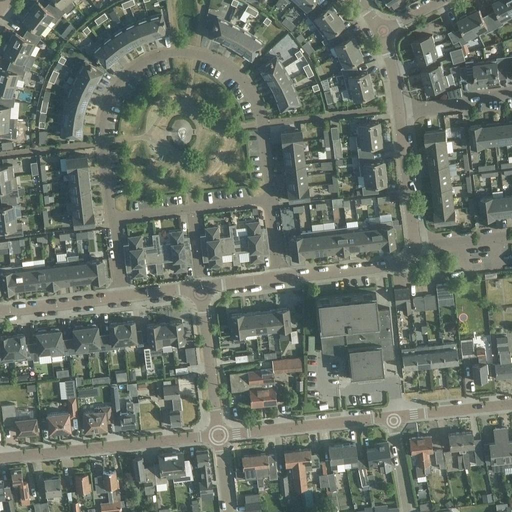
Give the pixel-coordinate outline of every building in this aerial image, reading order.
[(55,0),(51,4),(62,15),(65,12),(67,14),(76,6),(71,0),(70,0),(55,0)] [(298,0),(296,3),(305,11),(304,12),(307,16),(316,7),(312,3),(314,0),(298,0)] [(394,0),(390,3),(394,9),(399,5),(395,0),(394,0)] [(502,20),(511,14),(511,13),(505,0),(495,0),(496,1),(493,3),(498,12),(491,16),(497,27),(504,23),(502,20)] [(58,18),(62,15),(51,4),(46,9),(38,2),(36,4),(35,3),(31,8),(32,10),(31,11),(47,25),(51,20),(55,23),(58,18)] [(245,11),(250,13),(253,8),(248,5),(245,11)] [(311,20),(318,29),(336,15),(335,13),(336,12),(332,6),(331,7),(329,5),(321,12),(316,7),(307,16),(311,20)] [(258,11),(253,8),(250,13),(255,16),(258,11)] [(469,15),(478,32),(483,30),(485,33),(497,27),(491,16),(484,19),(479,10),(477,11),(476,9),(470,13),(471,14),(469,15)] [(40,34),(47,25),(31,11),(29,13),(28,12),(24,17),(25,18),(23,20),(32,27),(28,32),(39,39),(42,35),(40,34)] [(104,13),(99,16),(103,21),(108,18),(104,13)] [(154,38),(162,35),(161,33),(167,32),(164,21),(163,19),(163,20),(161,14),(148,17),(153,36),(154,38)] [(325,38),(327,43),(338,36),(335,30),(344,24),(342,22),(343,21),(339,15),(338,16),(336,15),(318,29),(325,38)] [(467,38),(478,32),(469,15),(467,16),(466,15),(460,18),(461,19),(458,20),(463,30),(456,34),(459,40),(462,45),(469,41),(467,38)] [(98,25),(103,21),(99,16),(94,20),(98,25)] [(136,22),(143,39),(153,36),(148,17),(136,22)] [(222,42),(222,40),(230,22),(217,17),(215,23),(214,23),(214,24),(210,34),(215,36),(214,39),(222,42)] [(266,17),(263,22),(268,25),(271,20),(266,17)] [(123,27),(133,44),(143,39),(136,22),(123,27)] [(222,40),(232,45),(242,28),(230,22),(222,40)] [(70,24),(61,35),(66,39),(75,28),(70,24)] [(82,30),(86,34),(91,30),(87,26),(82,30)] [(112,35),(123,50),(133,44),(123,27),(112,35)] [(232,45),(241,51),(253,35),(242,28),(232,45)] [(459,40),(456,34),(454,29),(448,32),(454,43),(459,40)] [(39,39),(28,32),(25,38),(15,33),(14,35),(13,34),(9,40),(11,41),(10,43),(27,51),(29,52),(28,53),(31,54),(36,44),(39,39)] [(123,50),(112,35),(102,43),(115,57),(123,50)] [(264,43),(253,35),(241,51),(240,52),(247,57),(248,55),(253,59),(259,50),(261,48),(260,48),(264,43)] [(413,46),(415,52),(435,46),(432,35),(413,40),(415,46),(413,46)] [(342,41),(338,36),(327,43),(330,47),(334,45),(339,55),(357,47),(356,45),(357,44),(354,38),(353,39),(351,36),(342,41)] [(312,39),(307,43),(314,50),(318,47),(312,39)] [(14,58),(11,64),(23,69),(25,64),(23,63),(28,53),(29,52),(27,51),(10,43),(9,45),(7,44),(4,50),(6,51),(4,53),(14,58)] [(116,59),(115,57),(102,43),(92,52),(96,57),(97,58),(104,66),(108,63),(110,64),(116,59)] [(419,62),(429,59),(439,56),(435,46),(415,52),(416,57),(418,57),(419,62)] [(341,68),(342,73),(354,68),(352,62),(362,58),(360,55),(362,54),(359,48),(357,49),(357,47),(339,55),(337,56),(342,67),(341,68)] [(450,51),(452,57),(463,54),(462,49),(462,48),(450,51)] [(294,53),(298,58),(303,55),(300,50),(294,53)] [(465,60),(463,54),(452,57),(454,63),(465,60)] [(63,64),(66,59),(61,56),(58,61),(63,64)] [(266,79),(268,78),(284,67),(276,56),(271,60),(271,59),(269,60),(270,61),(260,67),(263,71),(261,72),(266,79)] [(506,67),(505,56),(497,57),(497,60),(485,61),(488,82),(490,82),(490,83),(497,83),(497,81),(500,81),(498,68),(506,67)] [(488,82),(485,61),(474,62),(474,60),(466,61),(466,66),(467,74),(475,73),(476,83),(479,83),(479,85),(486,84),(486,82),(488,82)] [(96,83),(100,76),(98,75),(101,70),(91,65),(92,65),(90,64),(84,61),(78,72),(94,82),(96,83)] [(26,70),(23,69),(11,64),(9,70),(0,67),(0,79),(16,84),(18,78),(22,80),(24,74),(26,70)] [(423,81),(444,75),(441,65),(422,70),(423,75),(422,76),(423,81)] [(450,67),(451,73),(460,71),(460,69),(460,67),(459,65),(450,67)] [(284,67),(268,78),(273,88),(290,79),(284,67)] [(351,88),(369,83),(369,81),(371,80),(369,74),(367,74),(367,72),(356,74),(354,68),(342,73),(344,77),(347,89),(351,88)] [(311,69),(305,72),(308,77),(313,74),(311,69)] [(89,92),(94,82),(78,72),(71,84),(89,92)] [(428,92),(449,85),(446,75),(444,75),(423,81),(425,87),(426,87),(428,92)] [(327,78),(320,81),(324,91),(330,90),(327,78)] [(16,85),(16,84),(0,79),(0,92),(3,93),(1,99),(14,101),(15,96),(10,95),(14,84),(16,85)] [(273,88),(277,98),(296,91),(290,79),(273,88)] [(370,85),(369,83),(351,88),(347,89),(349,100),(372,94),(372,92),(373,91),(372,85),(370,85)] [(85,103),(89,92),(71,84),(66,97),(85,103)] [(330,90),(324,91),(327,103),(333,101),(330,90)] [(296,91),(277,98),(276,98),(279,106),(281,106),(283,111),(293,107),(295,107),(295,106),(300,104),(296,91)] [(63,110),(82,114),(85,103),(66,97),(63,110)] [(13,106),(14,101),(1,99),(0,105),(0,116),(10,118),(11,106),(13,106)] [(82,114),(63,110),(61,123),(81,124),(82,114)] [(9,129),(10,118),(0,116),(0,136),(11,138),(11,129),(9,129)] [(357,124),(358,136),(379,133),(379,131),(381,131),(380,124),(378,124),(378,121),(357,124)] [(83,125),(81,124),(61,123),(60,137),(67,137),(68,138),(68,137),(79,138),(80,133),(82,133),(83,125)] [(487,126),(482,126),(484,145),(495,143),(493,123),(486,124),(487,126)] [(499,123),(493,123),(495,143),(507,142),(504,124),(500,124),(499,123)] [(470,126),(471,136),(472,146),(484,145),(482,126),(482,125),(470,126)] [(282,144),(284,144),(302,141),(301,129),(281,132),(282,144)] [(425,132),(427,144),(447,141),(446,129),(425,132)] [(358,155),(371,154),(370,146),(381,145),(380,142),(382,142),(381,135),(379,135),(379,133),(358,136),(356,136),(358,155)] [(12,141),(1,142),(2,150),(13,149),(12,141)] [(302,142),(302,141),(284,144),(284,148),(282,148),(283,155),(303,153),(301,142),(302,142)] [(427,148),(428,155),(447,153),(446,142),(447,142),(447,141),(427,144),(429,144),(429,148),(427,148)] [(304,164),(303,153),(283,155),(284,161),(286,161),(286,166),(304,164)] [(431,161),(431,166),(449,164),(447,153),(428,155),(429,161),(431,161)] [(360,175),(363,175),(384,172),(384,170),(385,170),(384,163),(383,163),(382,160),(372,162),(371,154),(358,155),(360,175)] [(67,170),(68,169),(86,167),(88,167),(86,155),(66,157),(67,170)] [(286,178),(305,175),(304,164),(286,166),(287,171),(285,171),(286,178)] [(449,164),(431,166),(432,171),(430,171),(431,177),(450,175),(449,164)] [(0,178),(14,176),(12,165),(0,166),(0,178)] [(70,180),(89,178),(88,172),(86,172),(86,167),(68,169),(70,180)] [(384,174),(384,172),(363,175),(364,187),(362,187),(363,195),(376,193),(375,185),(385,184),(385,181),(387,181),(386,174),(384,174)] [(307,186),(305,175),(286,178),(287,184),(289,184),(289,188),(307,186)] [(450,175),(431,177),(432,184),(433,184),(434,189),(451,187),(450,175)] [(14,176),(0,178),(0,190),(2,190),(3,198),(16,196),(18,196),(17,182),(12,183),(11,177),(14,177),(14,176)] [(71,192),(89,190),(88,185),(90,185),(89,178),(70,180),(71,192)] [(308,186),(307,186),(289,188),(287,188),(289,200),(309,198),(308,186)] [(453,198),(451,187),(434,189),(434,193),(433,194),(433,200),(453,198)] [(72,203),(92,201),(91,194),(89,194),(89,190),(71,192),(72,203)] [(50,201),(58,199),(56,191),(48,193),(50,201)] [(0,217),(16,216),(15,204),(17,204),(17,201),(20,201),(19,196),(18,196),(16,196),(3,198),(4,205),(0,205),(0,217)] [(493,197),(495,217),(495,215),(500,215),(500,217),(506,216),(504,196),(493,198),(493,197)] [(344,206),(343,200),(343,197),(339,198),(331,199),(332,208),(344,206)] [(483,218),(495,217),(493,197),(481,198),(483,218)] [(435,211),(455,209),(454,209),(453,198),(433,200),(434,207),(436,206),(437,211),(435,211)] [(92,207),(92,201),(72,203),(74,214),(91,212),(91,207),(92,207)] [(457,221),(455,209),(435,211),(436,223),(457,221)] [(91,212),(74,214),(73,214),(74,226),(94,224),(93,212),(91,212)] [(16,216),(0,217),(0,229),(7,229),(8,237),(23,235),(22,221),(17,222),(16,216)] [(380,227),(382,245),(383,247),(395,245),(392,225),(392,220),(380,221),(380,227)] [(235,224),(232,225),(234,244),(267,240),(266,227),(260,228),(259,221),(246,223),(248,234),(237,235),(235,224)] [(234,244),(232,225),(229,225),(230,236),(219,237),(218,226),(205,228),(206,234),(200,235),(201,248),(234,244)] [(349,251),(349,250),(346,226),(334,228),(337,252),(349,251)] [(347,226),(346,226),(349,250),(356,250),(355,248),(360,247),(358,228),(347,229),(347,226)] [(378,245),(382,245),(380,227),(369,229),(372,248),(378,247),(378,245)] [(337,252),(334,228),(324,229),(326,251),(331,251),(331,253),(337,252)] [(372,248),(369,229),(358,230),(358,228),(360,247),(365,247),(365,249),(372,248)] [(312,231),(315,255),(322,254),(321,252),(326,251),(324,229),(312,231)] [(158,233),(155,234),(158,253),(190,250),(189,236),(183,237),(182,231),(170,232),(171,243),(160,244),(158,233)] [(312,231),(301,232),(304,254),(308,254),(309,255),(315,255),(312,231)] [(304,256),(304,254),(301,232),(300,232),(301,236),(290,237),(292,257),(304,256)] [(125,257),(158,253),(155,234),(152,234),(153,245),(142,246),(141,236),(128,237),(129,244),(123,244),(125,257)] [(269,253),(267,240),(234,244),(237,264),(240,263),(239,253),(250,251),(251,262),(263,261),(263,254),(269,253)] [(234,244),(201,248),(203,261),(209,260),(210,267),(222,266),(221,255),(232,253),(233,264),(237,264),(234,244)] [(192,263),(190,250),(158,253),(160,273),(163,273),(162,262),(173,260),(174,271),(187,270),(186,263),(192,263)] [(160,273),(158,253),(125,257),(126,270),(132,270),(133,276),(145,275),(144,264),(155,263),(157,273),(160,273)] [(68,260),(67,260),(70,282),(75,281),(75,283),(81,282),(79,263),(79,258),(68,260)] [(90,261),(90,262),(92,279),(92,281),(104,280),(102,259),(90,261)] [(67,260),(56,261),(59,285),(65,284),(65,283),(70,282),(67,260)] [(59,285),(56,261),(56,266),(46,267),(45,265),(47,287),(59,285)] [(92,279),(90,262),(79,263),(81,282),(88,282),(88,280),(92,279)] [(14,290),(14,289),(11,266),(11,265),(0,266),(0,276),(2,292),(14,290)] [(22,265),(11,266),(14,289),(18,288),(18,290),(25,289),(22,265)] [(22,265),(25,289),(31,288),(31,287),(36,286),(34,266),(23,267),(22,265)] [(47,287),(45,265),(34,266),(36,286),(41,285),(41,287),(47,287)] [(437,298),(453,297),(451,283),(436,285),(437,298)] [(403,313),(411,312),(409,288),(395,289),(396,303),(402,303),(403,313)] [(389,308),(386,308),(386,310),(377,311),(375,293),(316,299),(319,331),(320,331),(322,351),(336,354),(337,352),(348,354),(350,378),(384,374),(382,357),(391,356),(391,358),(394,357),(389,308)] [(423,297),(425,309),(436,308),(434,294),(424,296),(424,297),(423,297)] [(414,311),(425,309),(423,297),(413,298),(414,311)] [(276,309),(278,328),(278,330),(290,328),(288,308),(276,309)] [(265,312),(267,330),(278,328),(276,309),(270,310),(270,312),(265,312)] [(253,312),(256,331),(267,330),(265,312),(260,313),(260,311),(253,312)] [(243,315),(245,332),(256,331),(253,312),(247,313),(247,314),(243,315)] [(245,333),(245,332),(243,315),(242,313),(230,314),(233,335),(245,333)] [(126,322),(122,322),(125,347),(125,345),(137,343),(137,346),(143,345),(142,332),(135,333),(134,320),(126,321),(126,322)] [(172,341),(172,345),(172,347),(185,345),(182,320),(169,321),(170,323),(172,341)] [(106,349),(125,347),(122,322),(118,323),(117,322),(109,323),(111,336),(105,337),(106,349)] [(170,323),(165,324),(165,322),(159,323),(161,343),(161,347),(172,345),(172,341),(170,323)] [(161,347),(161,343),(159,323),(147,324),(149,347),(143,348),(146,368),(152,367),(151,355),(162,353),(161,347)] [(106,349),(105,337),(99,337),(97,325),(95,326),(95,324),(87,325),(87,326),(85,327),(88,352),(106,349)] [(70,354),(88,352),(85,327),(83,327),(82,325),(75,326),(75,328),(73,328),(74,340),(68,341),(70,354)] [(51,331),(48,331),(51,356),(70,354),(68,341),(62,342),(61,330),(58,330),(58,328),(51,329),(51,331)] [(51,356),(48,331),(46,331),(46,330),(38,331),(38,332),(36,333),(37,345),(31,345),(33,358),(33,361),(39,360),(39,355),(51,354),(51,356)] [(16,335),(11,335),(14,360),(15,360),(14,356),(21,355),(21,360),(33,358),(31,345),(25,346),(24,333),(16,334),(16,335)] [(0,362),(14,360),(11,335),(7,336),(7,335),(0,335),(0,343),(1,349),(0,349),(0,362)] [(511,377),(511,362),(510,353),(509,353),(507,336),(496,337),(498,354),(499,354),(500,363),(494,364),(496,379),(511,377)] [(485,355),(484,349),(474,350),(472,338),(460,340),(462,357),(478,356),(479,364),(472,365),(474,381),(487,380),(486,372),(487,372),(485,355)] [(456,342),(442,344),(444,364),(458,362),(456,342)] [(200,362),(200,344),(190,344),(190,362),(200,362)] [(431,365),(444,364),(442,344),(428,345),(431,365)] [(415,347),(417,367),(431,365),(428,345),(415,347)] [(403,368),(417,367),(415,347),(401,348),(403,368)] [(293,358),(286,359),(287,370),(301,369),(300,358),(293,358)] [(273,369),(260,370),(264,403),(276,402),(273,369)] [(264,403),(260,370),(229,374),(231,392),(249,390),(251,405),(264,403)] [(109,376),(101,377),(102,384),(110,383),(109,376)] [(179,384),(178,384),(177,378),(175,378),(175,384),(163,386),(164,398),(172,397),(173,410),(169,411),(170,426),(181,424),(180,410),(182,410),(180,396),(179,384)] [(73,380),(66,381),(67,398),(75,397),(73,380)] [(112,410),(120,409),(117,385),(110,386),(112,410)] [(69,410),(47,412),(49,432),(71,430),(69,418),(77,417),(75,397),(67,398),(69,410)] [(135,425),(134,409),(138,409),(138,401),(126,402),(126,405),(127,414),(120,415),(121,427),(123,427),(123,428),(129,427),(129,426),(135,425)] [(4,425),(16,424),(17,433),(37,431),(36,417),(16,419),(14,404),(1,405),(4,425)] [(112,421),(110,405),(101,406),(101,407),(94,407),(94,411),(83,412),(85,430),(93,429),(93,430),(98,429),(107,428),(106,422),(112,421)] [(504,470),(504,467),(504,460),(500,428),(493,429),(495,443),(484,444),(486,462),(491,461),(492,472),(504,470)] [(506,428),(500,428),(504,460),(504,467),(511,466),(511,440),(508,441),(506,428)] [(462,452),(463,455),(463,462),(465,468),(470,468),(468,453),(465,453),(465,452),(466,452),(465,447),(474,446),(472,431),(460,433),(462,452)] [(462,452),(460,433),(448,434),(450,449),(459,448),(459,452),(462,452)] [(431,436),(420,437),(424,473),(431,472),(430,465),(429,465),(427,451),(432,451),(431,436)] [(424,473),(420,437),(409,438),(411,453),(416,453),(418,466),(415,466),(416,476),(425,476),(424,473)] [(382,463),(383,470),(391,468),(387,442),(374,444),(375,448),(367,450),(368,459),(369,465),(382,463)] [(342,445),(343,461),(351,460),(352,467),(357,466),(356,459),(357,459),(355,443),(342,445)] [(344,470),(343,461),(342,445),(328,446),(330,462),(331,462),(331,469),(337,469),(337,471),(344,470)] [(310,448),(297,450),(298,464),(299,474),(301,490),(307,489),(305,471),(312,470),(311,467),(319,466),(318,454),(310,454),(310,448)] [(194,458),(195,466),(201,466),(202,481),(199,481),(200,492),(213,491),(211,480),(207,449),(196,450),(196,457),(194,458)] [(434,450),(436,463),(439,463),(439,469),(445,468),(442,449),(434,450)] [(294,475),(294,482),(295,490),(301,490),(299,474),(298,464),(297,450),(284,451),(285,465),(292,465),(294,475)] [(443,452),(445,462),(452,461),(450,450),(443,452)] [(174,482),(193,479),(189,459),(189,463),(185,462),(182,452),(171,453),(173,476),(174,482)] [(173,476),(171,453),(159,454),(160,466),(154,467),(154,463),(153,463),(154,466),(156,484),(168,482),(167,476),(173,476)] [(254,454),(257,476),(258,486),(264,486),(262,474),(269,473),(270,479),(277,478),(275,454),(268,455),(267,453),(254,454)] [(476,464),(483,464),(482,453),(474,453),(476,464)] [(243,469),(235,470),(236,479),(257,476),(254,454),(241,456),(243,469)] [(142,456),(132,458),(134,478),(138,478),(138,482),(144,482),(145,495),(154,494),(153,484),(156,484),(154,466),(144,467),(142,456)] [(368,484),(367,479),(364,468),(358,469),(361,480),(362,485),(368,484)] [(21,469),(11,470),(13,485),(19,484),(21,497),(28,496),(27,482),(23,482),(21,469)] [(100,503),(101,511),(112,511),(122,511),(118,479),(116,479),(115,470),(103,472),(103,474),(94,475),(96,492),(108,490),(109,500),(100,501),(100,502),(100,503)] [(75,475),(76,485),(77,492),(84,491),(84,498),(91,497),(90,482),(88,483),(87,473),(75,475)] [(331,491),(337,490),(333,473),(327,474),(331,491)] [(279,476),(280,494),(288,493),(286,475),(279,476)] [(61,492),(60,486),(59,476),(44,478),(47,499),(54,499),(54,493),(61,492)] [(427,485),(419,486),(419,494),(428,493),(427,485)] [(14,511),(12,498),(5,500),(7,511),(14,511)] [(49,511),(47,502),(41,503),(42,511),(49,511)] [(259,502),(246,503),(245,503),(245,511),(255,511),(261,511),(259,502)] [(430,502),(419,504),(420,510),(431,508),(430,502)] [(42,511),(41,503),(34,505),(35,511),(42,511)]
